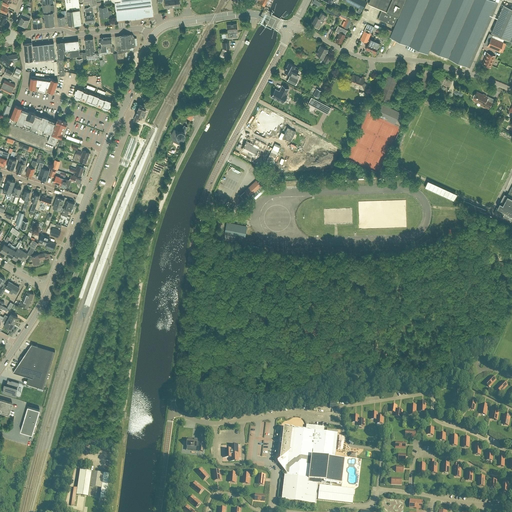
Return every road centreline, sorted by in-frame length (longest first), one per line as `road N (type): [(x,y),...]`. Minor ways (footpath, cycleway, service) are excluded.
road 1 (unclassified): [(64,511),(81,456),(123,410),(158,212),(252,14)]
road 2 (tertiary): [(170,412),(201,205),(292,27)]
road 3 (unclassified): [(511,89),(416,60),(357,57),(307,30)]
road 4 (residential): [(511,452),(437,422),(428,394),(333,413)]
road 5 (residential): [(152,35),(138,28),(57,29),(10,38)]
